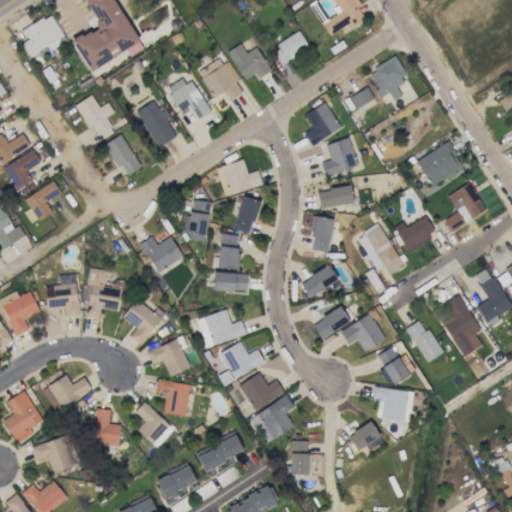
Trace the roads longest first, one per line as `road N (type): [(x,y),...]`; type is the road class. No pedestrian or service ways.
road 1 (residential): [(405,22),(128,206),(100,211)]
road 2 (residential): [(265,116),(284,147),(292,183),(277,293),(284,327),(301,362),(324,384)]
road 3 (residential): [(390,0),(511,190)]
road 4 (residential): [(0,49),(100,211)]
road 5 (residential): [(511,220),(381,304)]
road 6 (residential): [(120,368),(78,347),(32,359),(0,380)]
